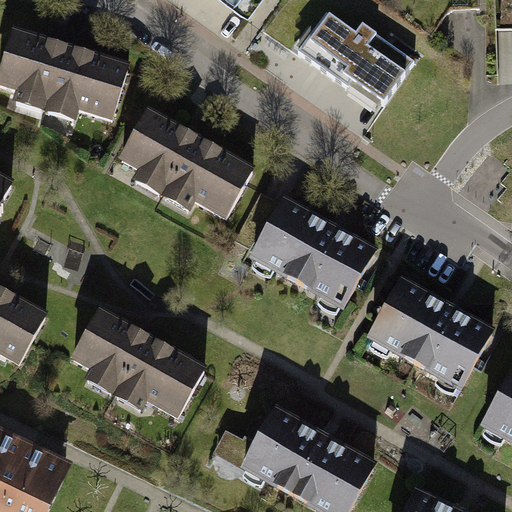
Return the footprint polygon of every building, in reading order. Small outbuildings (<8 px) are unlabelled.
[(327,16),(298,57),(378,115),(414,65),(363,28),(357,37),(327,16)] [(133,71),(16,35),(0,87),(0,94),(115,130),(133,71)] [(151,121),(122,176),(222,229),(251,174),(151,121)] [(0,220),(15,194),(0,185),(0,220)] [(287,213),(256,268),(348,320),(379,265),(287,213)] [(406,290),(375,347),(472,400),(504,343),(406,290)] [(0,296),(0,366),(23,379),(53,326),(0,296)] [(104,317),(75,366),(182,429),(211,380),(104,317)] [(511,368),(510,367),(479,425),(511,442),(511,368)] [(281,419),(249,476),(312,511),(357,511),(379,474),(281,419)] [(0,445),(0,511),(75,511),(88,485),(0,445)] [(449,511),(423,499),(415,511),(449,511)]
